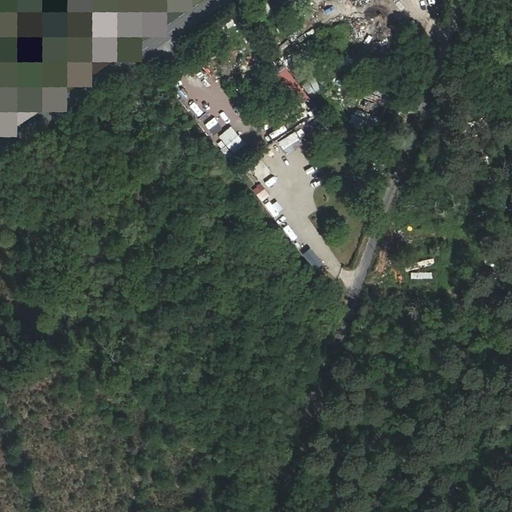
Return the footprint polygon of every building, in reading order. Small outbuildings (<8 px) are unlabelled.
[(423,0),(421,7),(436,13),(440,0),(423,0)] [(341,104),(347,108),(379,60),(368,36),(359,40),(353,36),(344,39),(338,36),(342,44),(345,39),(349,50),(356,40),(366,46),(361,53),(354,56),(350,54),(345,56),(334,49),(334,48),(324,53),(332,72),(343,79),(335,91),(341,104)] [(349,123),(374,131),(378,116),(354,109),(349,123)] [(315,169),(304,177),(314,189),(325,181),(315,169)] [(308,194),(303,196),(308,206),(313,204),(308,194)] [(476,237),(476,226),(462,226),(462,237),(476,237)]
